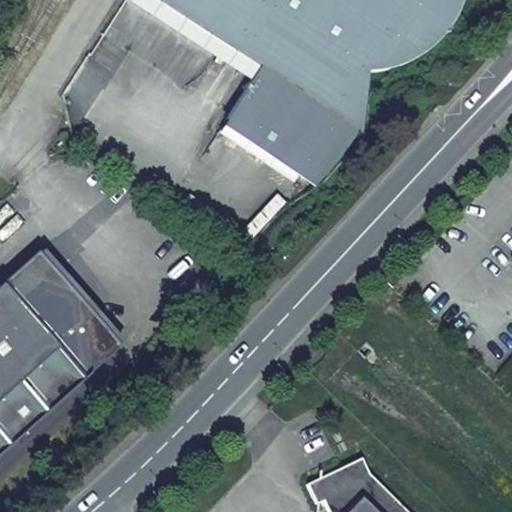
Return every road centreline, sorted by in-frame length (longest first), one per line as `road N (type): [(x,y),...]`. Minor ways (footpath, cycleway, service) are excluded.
road 1 (secondary): [(511,77),(95,511)]
road 2 (unknown): [(220,383),(268,439),(302,511)]
